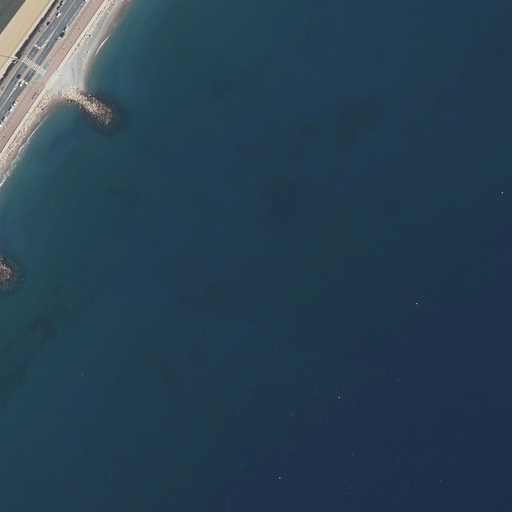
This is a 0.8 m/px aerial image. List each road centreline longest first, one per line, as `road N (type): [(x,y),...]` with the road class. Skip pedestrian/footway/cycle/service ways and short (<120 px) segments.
road 1 (primary): [(0,120),(80,0)]
road 2 (primary): [(70,0),(0,104)]
